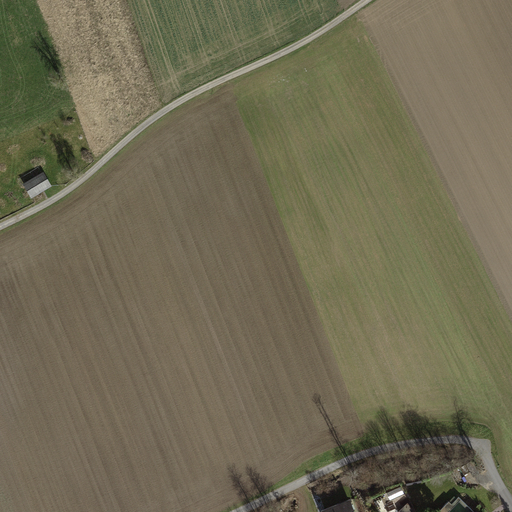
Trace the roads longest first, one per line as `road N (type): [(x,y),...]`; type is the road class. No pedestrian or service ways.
road 1 (track): [(366,0),(303,41),(182,98),(62,192),(0,226)]
road 2 (residential): [(234,511),(335,463),(422,441),(461,440),(481,448),(511,505)]
